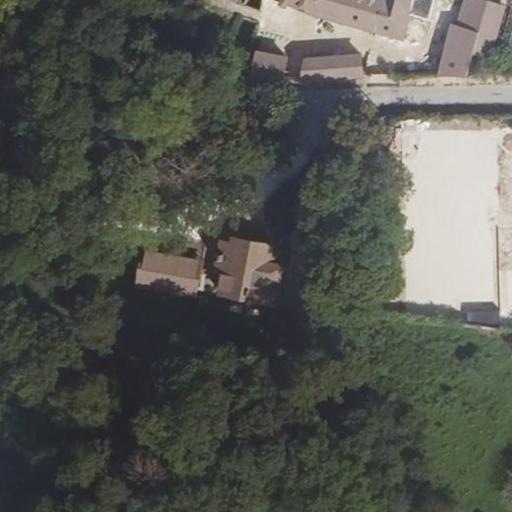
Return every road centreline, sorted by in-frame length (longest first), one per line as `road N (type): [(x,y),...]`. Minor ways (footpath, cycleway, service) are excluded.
road 1 (unclassified): [(246,82),(317,102),(511,95)]
road 2 (track): [(0,12),(246,82)]
